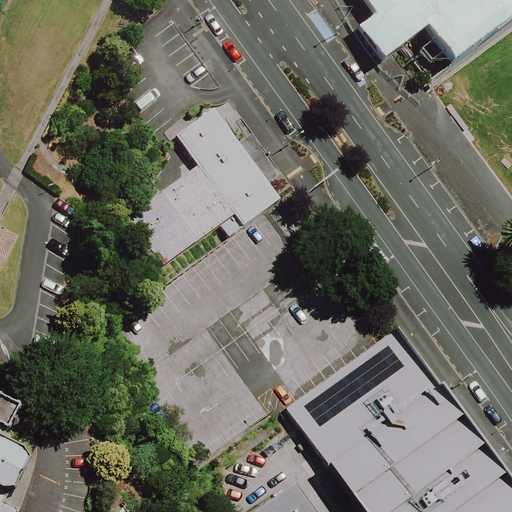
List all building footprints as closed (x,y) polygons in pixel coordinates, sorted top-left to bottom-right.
[(511,0),(369,0),(383,18),(364,31),(379,51),(421,20),(450,60),(511,13),(511,0)] [(212,111),(175,139),(197,168),(126,221),(162,269),(218,227),(225,237),(277,197),(212,111)] [(509,511),(511,510),(511,486),(388,323),(281,404),(362,511),(509,511)] [(0,511),(23,511),(5,503),(29,453),(1,439),(16,407),(0,399),(0,511)] [(319,511),(307,495),(283,511),(319,511)]
